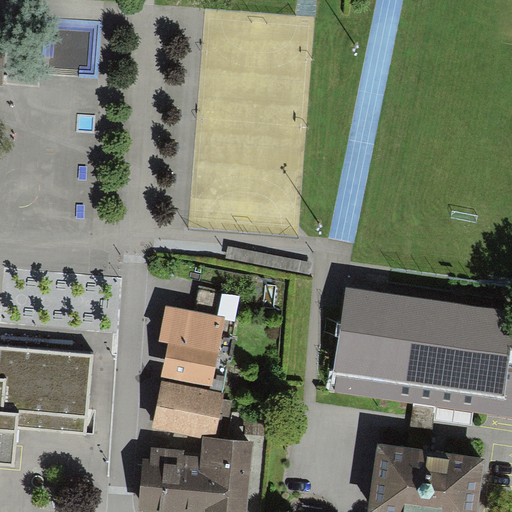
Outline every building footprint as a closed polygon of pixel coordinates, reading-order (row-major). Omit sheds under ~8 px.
[(340,364),(336,388),(413,400),(437,403),(511,414),(511,313),(348,289),(337,363),(340,364)] [(162,377),(211,386),(224,318),(165,307),(158,343),(168,345),(162,377)] [(0,466),(17,468),(20,432),(86,438),(93,355),(0,346),(0,466)] [(224,395),(162,381),(153,428),(203,437),(216,438),(224,395)] [(413,400),(407,447),(410,447),(430,450),(437,403),(413,400)] [(216,438),(203,437),(201,457),(184,455),(184,451),(152,447),(151,459),(141,458),(136,511),(246,511),(253,442),(216,438)] [(378,442),(369,511),(477,511),(485,459),(430,450),(410,447),(407,447),(378,442)]
